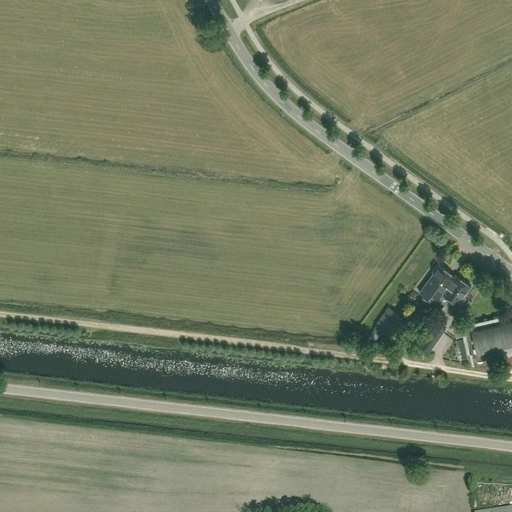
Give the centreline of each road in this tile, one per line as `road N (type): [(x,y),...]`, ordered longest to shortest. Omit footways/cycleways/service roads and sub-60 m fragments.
road 1 (track): [(0,314),(511,380)]
road 2 (unclassified): [(511,446),(0,388)]
road 3 (tertiary): [(511,274),(290,109),(245,59),(211,0)]
